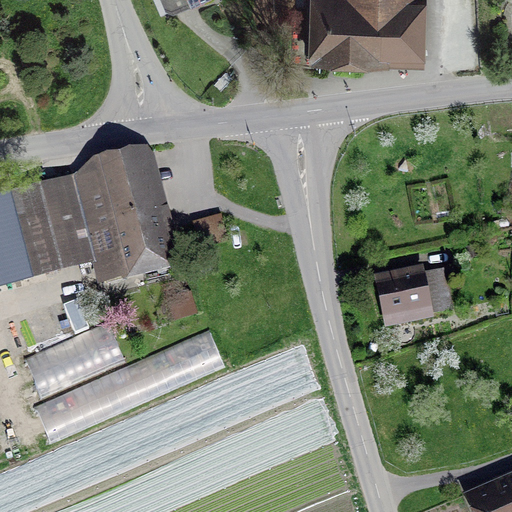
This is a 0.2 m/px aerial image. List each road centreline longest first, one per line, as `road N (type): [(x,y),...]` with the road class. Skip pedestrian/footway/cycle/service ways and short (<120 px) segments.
road 1 (tertiary): [(295,113),(324,301),(383,511)]
road 2 (unclassified): [(511,87),(295,113)]
road 3 (tertiary): [(152,130),(0,152)]
road 4 (tertiary): [(295,113),(152,130)]
road 5 (tertiary): [(113,0),(152,130)]
